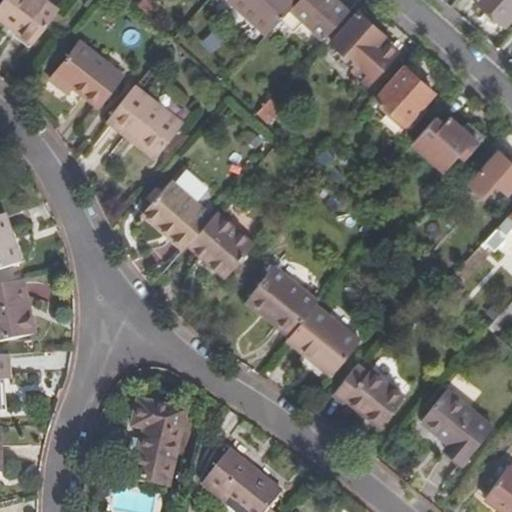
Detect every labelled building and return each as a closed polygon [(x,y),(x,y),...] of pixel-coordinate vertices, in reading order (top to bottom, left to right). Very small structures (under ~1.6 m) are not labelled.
[(0,17),(36,44),(59,12),(43,0),(1,0),(0,2),(0,17)] [(143,0),(137,7),(150,19),(159,10),(148,0),(143,0)] [(229,0),(227,3),(265,36),(279,21),(297,0),(229,0)] [(297,0),(279,21),(293,34),(303,24),(323,41),(347,15),(330,0),(297,0)] [(504,26),(511,16),(511,0),(474,0),(475,0),(504,26)] [(350,63),(346,67),(367,86),(395,55),(380,41),(383,38),(358,15),(330,44),(350,63)] [(73,87),(99,107),(121,78),(77,45),(50,81),(67,94),(73,87)] [(404,127),(433,95),(405,69),(376,101),(404,127)] [(134,87),(106,125),(130,144),(135,139),(158,158),(183,127),(134,87)] [(255,115),(265,125),(279,111),(268,101),(255,115)] [(442,124),(435,118),(429,124),(412,144),(442,172),(457,155),(463,160),(477,145),(451,121),(447,118),(442,124)] [(460,179),(467,185),(497,154),(489,147),(460,179)] [(511,167),(497,154),(467,185),(482,199),(495,186),(505,196),(511,188),(511,167)] [(187,246),(212,217),(170,180),(142,212),(184,250),(187,246)] [(212,217),(187,246),(225,278),(254,243),(217,212),(212,217)] [(507,216),(494,229),(502,236),(511,226),(511,214),(509,218),(507,216)] [(0,274),(22,267),(6,219),(0,220),(0,274)] [(246,302),(289,337),(313,306),(316,303),(273,268),(246,302)] [(24,285),(0,290),(0,345),(35,338),(24,285)] [(511,309),(511,298),(485,328),(491,333),(511,309)] [(289,337),(286,342),(331,377),(359,342),(313,306),(289,337)] [(8,359),(0,359),(0,414),(6,414),(3,381),(9,381),(8,359)] [(366,373),(356,364),(332,394),(342,402),(345,400),(377,426),(402,395),(370,369),(366,373)] [(464,464),(494,426),(446,390),(422,422),(450,444),(446,450),(464,464)] [(133,480),(169,487),(187,412),(139,402),(133,427),(144,429),(133,480)] [(267,511),(282,493),(227,452),(203,484),(240,511),(267,511)] [(483,501),(497,511),(511,511),(511,470),(507,467),(483,501)]
